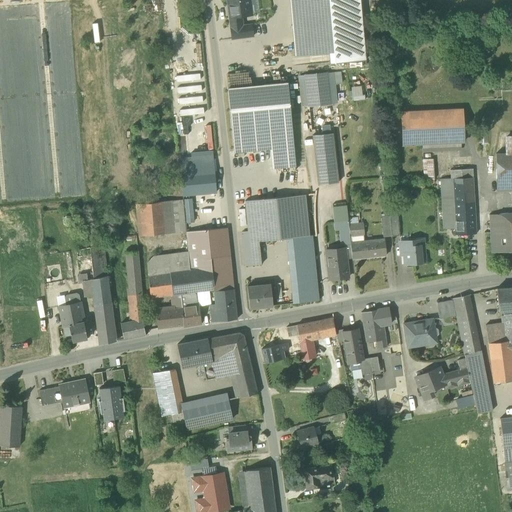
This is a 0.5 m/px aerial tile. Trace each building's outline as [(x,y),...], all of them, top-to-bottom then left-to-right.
[(229,17),(230,27),(243,25),(242,16),(251,15),(251,12),(249,0),(228,0),(229,5),(230,5),(232,16),(229,17)] [(249,0),(251,12),(259,11),(257,0),(249,0)] [(289,0),(295,56),(307,55),(301,0),(289,0)] [(301,0),(307,55),(329,53),(333,53),(334,63),(362,60),(359,36),(351,36),(348,0),(301,0)] [(359,36),(362,60),(366,60),(360,0),(348,0),(351,36),(359,36)] [(230,27),(232,39),(253,36),(252,24),(243,25),(230,27)] [(334,72),(326,73),(330,103),(337,103),(334,72)] [(306,76),(309,105),(330,103),(326,73),(306,76)] [(199,74),(175,76),(176,82),(200,80),(199,74)] [(301,106),(309,105),(306,76),(298,76),(301,106)] [(269,149),(271,169),(296,166),(288,82),(228,88),(234,152),(269,149)] [(362,85),(352,86),(352,99),(363,99),(362,85)] [(200,86),(177,88),(177,94),(201,91),(200,86)] [(201,96),(178,99),(179,105),(202,102),(201,96)] [(202,108),(179,110),(180,116),(203,114),(202,108)] [(403,145),(422,144),(459,142),(463,142),(461,109),(401,112),(403,145)] [(322,134),(332,133),(331,124),(321,125),(322,134)] [(475,125),(478,155),(487,155),(484,124),(475,125)] [(313,135),(318,185),(338,183),(332,133),(322,134),(313,135)] [(460,152),(459,142),(422,144),(424,181),(434,180),(432,153),(460,152)] [(511,182),(511,153),(505,153),(495,153),(496,182),(511,182)] [(181,182),(182,195),(216,192),(213,157),(180,160),(181,182)] [(181,182),(180,160),(170,161),(171,183),(173,182),(181,182)] [(450,169),(450,178),(453,178),(472,177),(472,168),(450,169)] [(472,177),(453,178),(455,228),(455,234),(475,233),(472,177)] [(442,229),(455,228),(453,178),(450,178),(440,178),(442,229)] [(182,195),(181,182),(173,182),(174,196),(182,195)] [(511,190),(511,182),(496,182),(496,191),(511,190)] [(245,201),(248,231),(249,242),(256,241),(286,238),(309,236),(309,235),(305,194),(245,201)] [(161,201),(165,233),(186,232),(182,199),(161,201)] [(192,199),(184,199),(186,223),(194,223),(192,199)] [(140,203),(143,235),(165,233),(161,201),(140,203)] [(332,206),(334,222),(348,220),(347,204),(332,206)] [(511,213),(489,215),(491,252),(511,250),(511,213)] [(382,237),(391,236),(389,216),(381,217),(382,237)] [(397,216),(389,216),(391,236),(399,236),(397,216)] [(339,230),(341,244),(344,244),(350,243),(350,238),(349,227),(348,220),(334,222),(335,231),(339,230)] [(349,227),(350,238),(362,236),(361,225),(349,227)] [(188,251),(190,270),(197,269),(212,267),(214,284),(213,284),(213,289),(213,291),(234,289),(229,244),(227,228),(186,232),(188,251)] [(256,247),(256,241),(249,242),(248,231),(242,232),(245,266),(261,264),(260,246),(256,247)] [(312,235),(309,235),(309,236),(286,238),(293,303),(319,300),(312,235)] [(350,243),(352,258),(385,255),(384,240),(350,243)] [(405,254),(406,264),(421,263),(420,253),(424,253),(423,245),(416,246),(416,240),(400,242),(401,255),(405,254)] [(345,249),(346,259),(352,258),(350,243),(344,244),(344,249),(345,249)] [(90,247),(91,254),(104,251),(104,245),(90,247)] [(82,281),(93,278),(91,254),(90,247),(76,250),(80,274),(82,281)] [(326,252),(329,280),(348,277),(346,259),(345,249),(344,249),(326,252)] [(108,275),(104,251),(91,254),(93,278),(108,275)] [(126,252),(131,309),(143,308),(138,251),(126,252)] [(188,251),(172,254),(173,260),(172,260),(173,272),(190,270),(188,251)] [(156,274),(169,273),(167,254),(153,256),(156,274)] [(148,275),(156,274),(153,256),(147,263),(148,275)] [(212,267),(197,269),(199,286),(213,284),(214,284),(212,267)] [(191,287),(199,286),(197,269),(190,270),(173,272),(170,272),(173,294),(173,295),(180,294),(180,295),(184,294),(191,287)] [(170,294),(173,294),(170,272),(169,273),(156,274),(148,275),(150,297),(170,294)] [(111,301),(108,275),(93,278),(82,281),(84,297),(92,295),(94,305),(111,301)] [(184,294),(194,292),(213,289),(213,284),(199,286),(191,287),(184,294)] [(247,290),(249,308),(273,306),(270,284),(255,285),(256,289),(247,290)] [(511,287),(496,288),(499,310),(503,310),(503,313),(511,311),(511,287)] [(213,291),(215,304),(235,302),(234,289),(213,291)] [(194,292),(184,294),(185,300),(189,299),(190,306),(198,305),(196,294),(194,292)] [(66,305),(80,302),(78,294),(75,293),(67,294),(64,297),(66,305)] [(182,307),(180,295),(180,294),(173,295),(173,294),(170,294),(172,308),(182,307)] [(180,295),(182,307),(183,325),(183,327),(201,324),(198,305),(190,306),(189,299),(185,300),(184,294),(180,295)] [(59,306),(66,305),(64,297),(64,295),(57,296),(59,306)] [(456,315),(464,354),(479,351),(476,340),(475,341),(466,295),(453,298),(453,299),(456,315)] [(436,303),(440,318),(456,315),(453,299),(436,303)] [(117,341),(111,301),(94,305),(99,344),(117,341)] [(63,327),(69,325),(69,324),(83,321),(84,321),(80,302),(66,305),(59,306),(63,327)] [(237,319),(235,302),(215,304),(210,304),(210,305),(209,305),(211,322),(237,319)] [(157,328),(183,325),(182,307),(172,308),(156,310),(157,328)] [(388,307),(381,309),(384,324),(384,325),(391,324),(388,307)] [(120,323),(124,339),(145,334),(142,319),(144,319),(143,308),(131,309),(132,321),(120,323)] [(363,328),(384,324),(381,309),(361,312),(363,328)] [(509,327),(510,332),(511,331),(511,311),(503,313),(503,315),(504,323),(505,327),(509,327)] [(332,317),(327,318),(330,336),(336,335),(332,317)] [(324,337),(330,336),(327,318),(320,320),(324,337)] [(404,324),(408,345),(428,342),(428,337),(434,336),(431,319),(404,324)] [(298,333),(300,342),(311,340),(324,337),(320,320),(297,325),(298,333)] [(87,339),(83,321),(69,324),(69,325),(71,335),(72,342),(87,339)] [(487,342),(511,339),(510,332),(509,327),(505,327),(504,323),(484,325),(487,342)] [(387,346),(384,325),(384,324),(363,328),(366,341),(376,340),(377,348),(387,346)] [(69,325),(63,327),(65,336),(71,335),(69,325)] [(287,327),(289,335),(298,333),(297,325),(287,327)] [(336,330),(338,342),(344,341),(342,332),(343,331),(343,329),(336,330)] [(346,347),(349,362),(359,360),(363,359),(357,329),(343,331),(342,332),(344,341),(345,347),(346,347)] [(208,339),(212,362),(231,358),(233,364),(249,361),(243,335),(239,333),(208,339)] [(177,344),(182,368),(205,363),(212,362),(208,339),(207,338),(177,344)] [(494,382),(511,379),(511,338),(511,339),(487,342),(494,382)] [(302,354),(303,359),(314,357),(311,340),(300,342),(302,354)] [(262,350),(265,363),(281,359),(279,351),(278,346),(262,350)] [(475,403),(477,413),(492,410),(481,350),(479,351),(464,354),(465,358),(467,368),(470,382),(473,395),(475,403)] [(377,356),(369,358),(372,373),(380,371),(377,356)] [(256,393),(249,361),(233,364),(231,358),(212,362),(205,363),(208,379),(235,373),(240,396),(256,393)] [(362,374),(372,373),(369,358),(363,359),(359,360),(362,374)] [(457,361),(460,370),(467,368),(465,358),(457,361)] [(114,370),(116,383),(125,381),(123,368),(114,370)] [(416,377),(425,399),(434,395),(431,388),(444,383),(446,388),(455,386),(455,385),(460,384),(461,385),(470,382),(467,368),(460,370),(442,375),(440,368),(416,377)] [(174,369),(161,371),(169,412),(182,408),(174,369)] [(162,433),(187,429),(185,421),(172,424),(170,415),(183,411),(182,408),(169,412),(161,371),(151,373),(162,433)] [(93,373),(95,385),(102,384),(100,372),(93,373)] [(59,385),(60,387),(63,400),(64,406),(88,401),(84,382),(68,385),(68,383),(59,385)] [(119,385),(109,387),(113,418),(123,417),(123,411),(125,410),(123,397),(121,397),(119,385)] [(56,401),(63,400),(60,387),(54,388),(56,396),(55,396),(56,401)] [(104,420),(113,418),(109,387),(99,388),(101,400),(99,400),(100,413),(103,413),(104,420)] [(38,392),(41,405),(56,401),(55,396),(56,396),(54,388),(38,392)] [(475,403),(473,395),(456,399),(458,408),(475,403)] [(182,408),(183,411),(185,421),(187,429),(233,417),(228,397),(182,408)] [(0,418),(0,445),(19,447),(21,406),(1,405),(0,418)] [(172,424),(185,421),(183,411),(170,415),(172,424)] [(329,416),(332,426),(349,421),(346,411),(329,416)] [(511,417),(500,418),(503,447),(511,445),(511,417)] [(228,427),(228,433),(246,431),(246,425),(228,427)] [(296,432),(301,448),(318,443),(314,426),(296,432)] [(226,438),(227,450),(251,447),(250,435),(247,435),(247,431),(246,431),(228,433),(229,437),(226,438)] [(511,445),(503,447),(504,465),(511,463),(511,445)] [(200,469),(208,467),(207,458),(189,461),(191,470),(200,469)] [(208,467),(200,469),(202,477),(214,475),(212,466),(208,467)] [(306,475),(307,488),(319,487),(319,478),(332,477),(331,466),(304,468),(305,475),(306,475)] [(254,501),(255,508),(255,511),(275,511),(270,467),(246,470),(250,501),(254,501)] [(250,501),(246,470),(237,472),(243,510),(255,508),(254,501),(250,501)] [(196,500),(198,511),(200,511),(228,507),(222,474),(214,475),(202,477),(192,479),(194,491),(201,490),(204,492),(204,496),(203,499),(196,500)] [(351,482),(352,489),(366,487),(366,480),(351,482)]
